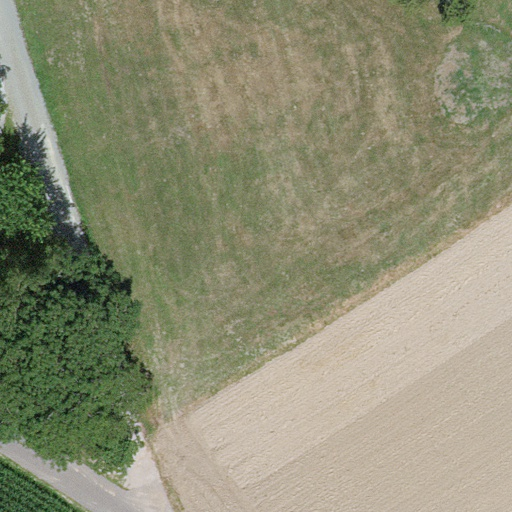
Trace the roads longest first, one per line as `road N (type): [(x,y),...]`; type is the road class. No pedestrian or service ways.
road 1 (track): [(157,511),(158,493),(70,265),(22,79)]
road 2 (unclassified): [(0,439),(133,511)]
